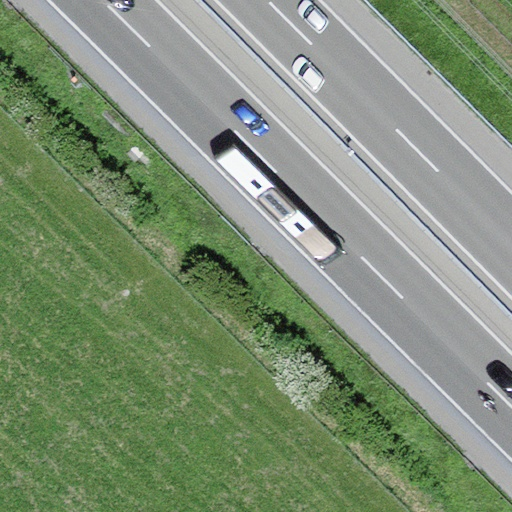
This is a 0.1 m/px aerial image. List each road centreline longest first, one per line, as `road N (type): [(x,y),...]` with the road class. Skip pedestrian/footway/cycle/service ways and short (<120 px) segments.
road 1 (motorway): [(100,0),(511,409)]
road 2 (motorway): [(511,244),(268,0)]
